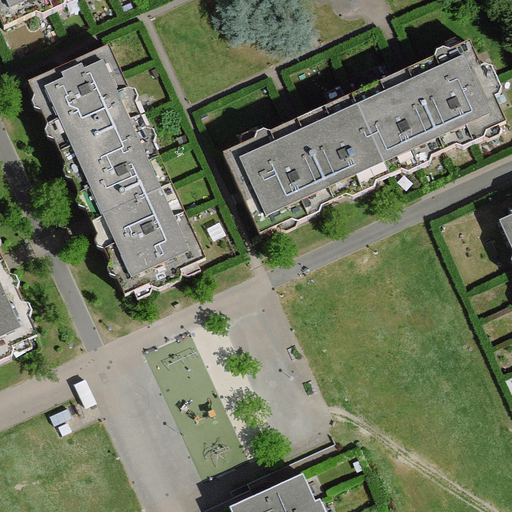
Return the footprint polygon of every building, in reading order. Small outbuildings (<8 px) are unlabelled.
[(0,0),(0,24),(3,31),(70,0),(0,0)] [(408,73),(445,153),(453,150),(459,152),(486,140),(488,133),(508,124),(496,100),(501,98),(503,92),(492,69),(486,67),(482,69),(471,44),(451,53),(444,50),(437,53),(434,61),(419,68),(408,73)] [(129,90),(110,48),(29,86),(35,98),(32,105),(36,112),(42,114),(48,128),(46,134),(49,141),(56,143),(61,154),(142,118),(136,106),(139,100),(136,93),(129,90)] [(353,98),(390,178),(403,172),(409,175),(431,165),(433,158),(445,153),(408,73),(400,76),(353,98)] [(298,122),(335,203),(347,197),(353,200),(375,191),(378,183),(390,178),(353,98),(307,118),(298,122)] [(147,130),(142,118),(61,154),(67,167),(64,174),(67,181),(74,183),(83,203),(80,210),(83,217),(90,219),(92,224),(174,187),(154,146),(157,139),(154,132),(147,130)] [(255,142),(224,156),(261,236),(292,222),(299,225),(320,215),(323,208),(335,203),(298,122),(292,125),(271,135),(264,132),(257,135),(255,142)] [(208,261),(174,187),(92,224),(102,243),(98,251),(102,258),(109,260),(114,271),(111,278),(115,286),(121,287),(126,297),(151,286),(153,290),(159,292),(181,282),(184,276),(182,273),(208,261)] [(511,218),(501,224),(511,247),(511,218)] [(5,264),(0,266),(0,364),(13,359),(15,353),(13,349),(39,338),(30,320),(33,314),(30,307),(24,304),(18,292),(21,286),(17,279),(11,276),(5,264)] [(304,477),(230,509),(231,511),(325,511),(321,502),(317,504),(304,477)]
